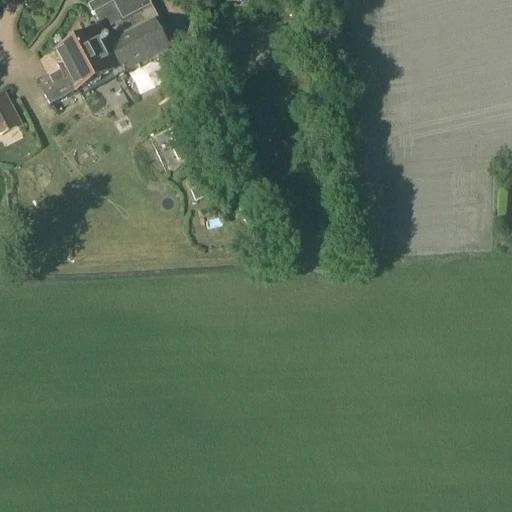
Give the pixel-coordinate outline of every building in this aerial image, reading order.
[(144,0),(107,0),(89,9),(101,32),(54,57),(59,66),(55,68),(59,75),(49,81),(50,82),(38,88),(49,110),(75,96),(75,97),(112,78),(115,83),(124,78),(124,76),(167,53),(153,27),(157,25),(144,0)] [(285,0),(286,6),(287,19),(307,18),(307,5),(306,0),(285,0)] [(302,48),(300,24),(288,25),(290,49),(302,48)] [(4,98),(0,99),(0,137),(20,128),(4,98)] [(193,154),(188,144),(194,141),(189,132),(183,134),(181,130),(168,136),(170,140),(175,150),(170,151),(175,161),(193,154)] [(209,174),(190,181),(194,191),(189,193),(193,204),(212,196),(208,186),(213,184),(209,174)]
